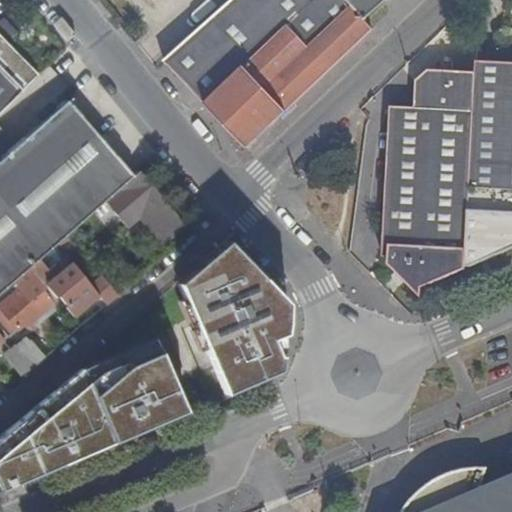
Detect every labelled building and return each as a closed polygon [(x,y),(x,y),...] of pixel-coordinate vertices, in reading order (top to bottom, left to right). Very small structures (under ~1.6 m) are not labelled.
[(235,0),(167,61),(250,148),(372,28),(367,22),(390,0),(235,0)] [(0,113),(38,76),(0,36),(0,113)] [(466,269),(511,249),(511,63),(479,62),(478,73),(431,71),(418,81),(416,108),(392,107),(384,257),(390,258),(390,264),(417,291),(466,269)] [(67,102),(0,160),(0,293),(29,268),(42,256),(57,243),(66,236),(86,217),(116,191),(133,177),(67,102)] [(150,232),(173,213),(138,172),(133,177),(116,191),(150,232)] [(103,237),(86,217),(66,236),(78,249),(87,241),(92,247),(103,237)] [(69,256),(78,249),(66,236),(57,243),(69,256)] [(66,268),(69,256),(57,243),(42,256),(58,275),(66,268)] [(239,243),(188,284),(236,394),(283,371),(282,341),(297,330),(299,304),(239,243)] [(46,288),(50,291),(53,289),(67,306),(90,287),(101,298),(113,288),(100,274),(88,284),(72,264),(66,268),(58,275),(42,256),(29,268),(36,276),(38,278),(46,288)] [(0,321),(9,332),(14,327),(19,333),(49,307),(53,304),(42,292),(46,288),(38,278),(36,276),(0,305),(0,321)] [(57,300),(53,304),(49,307),(66,326),(74,319),(57,300)] [(25,337),(15,345),(27,359),(37,351),(25,337)] [(89,369),(0,442),(0,490),(195,411),(163,338),(89,369)] [(2,355),(15,369),(27,359),(15,345),(2,355)] [(475,511),(480,497),(485,479),(490,462),(480,461),(464,464),(459,465),(445,511),(475,511)] [(445,511),(459,465),(445,470),(433,478),(422,486),(416,493),(411,501),(406,509),(404,511),(445,511)] [(511,511),(511,469),(485,479),(480,497),(475,511),(511,511)] [(344,483),(333,480),(328,499),(340,502),(344,483)]
